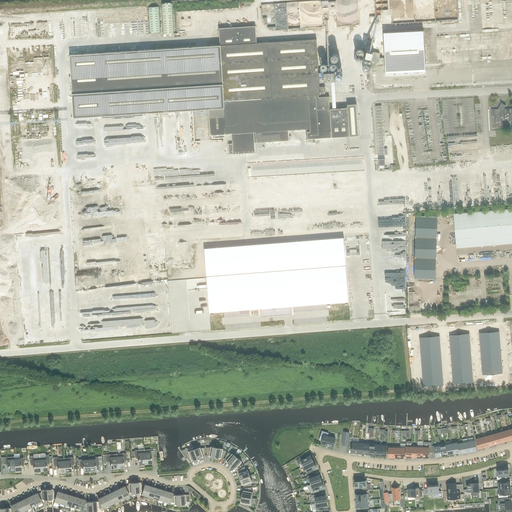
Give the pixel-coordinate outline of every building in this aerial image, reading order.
[(336,13),(335,1),(341,1),(340,0),(327,0),(328,13),(336,13)] [(361,22),(362,23),(366,23),(370,22),(370,16),(375,15),(375,8),(379,8),(379,5),(377,5),(375,0),(372,0),(373,1),(373,11),(370,12),(369,8),(369,5),(367,5),(367,10),(363,12),(362,15),(362,14),(362,19),(361,17),(356,19),(362,19),(361,22)] [(174,33),(174,31),(173,6),(173,3),(172,3),(171,3),(164,3),(163,3),(163,4),(161,4),(162,6),(163,32),(163,34),(174,33)] [(148,7),(150,32),(161,32),(159,7),(148,7)] [(194,10),(183,11),(184,34),(195,33),(195,22),(240,18),(239,8),(194,10)] [(325,86),(320,87),(319,87),(317,39),(257,43),(256,26),(219,28),(220,45),(71,54),(74,116),(209,108),(210,135),(232,134),(233,144),(229,144),(229,154),(255,152),(255,143),(289,141),(288,130),(310,129),(310,132),(307,132),(307,139),(359,136),(356,104),(347,105),(348,108),(330,109),(329,97),(319,97),(319,95),(320,94),(325,94),(325,86)] [(424,31),(385,33),(387,74),(426,71),(424,31)] [(325,79),(335,79),(335,70),(324,71),(325,79)] [(511,120),(511,108),(504,109),(505,106),(506,106),(501,103),(498,109),(491,109),(492,128),(510,127),(510,121),(511,120)] [(384,148),(382,107),(376,107),(379,155),(385,155),(388,155),(388,148),(384,148)] [(511,238),(511,208),(453,213),(456,243),(511,238)] [(435,278),(437,220),(418,220),(416,278),(435,278)] [(344,237),(204,248),(209,312),(261,308),(262,316),(292,313),(291,306),(349,301),(344,237)] [(501,331),(480,333),(484,375),(504,373),(501,331)] [(459,334),(451,335),(454,384),(474,382),(471,333),(462,334),(462,332),(459,333),(459,334)] [(441,336),(421,337),(425,386),(445,385),(441,336)] [(511,439),(509,430),(503,431),(506,441),(511,439)] [(506,441),(503,431),(498,433),(501,442),(506,441)] [(329,445),(333,446),(336,438),(328,436),(328,433),(323,432),(321,437),(323,438),(322,443),(326,444),(326,445),(329,446),(329,445)] [(501,442),(498,433),(492,435),(495,444),(501,442)] [(495,444),(492,435),(487,436),(490,445),(495,444)] [(490,445),(487,436),(482,438),(484,447),(490,445)] [(484,447),(482,438),(476,439),(478,448),(484,447)] [(357,453),(358,443),(359,443),(359,442),(353,441),(349,440),(349,446),(352,447),(352,452),(357,453)] [(423,450),(423,457),(429,457),(429,453),(432,452),(432,446),(431,443),(424,442),(423,446),(423,450)] [(434,446),(432,446),(432,452),(435,452),(436,456),(442,455),(440,448),(440,445),(434,446)] [(215,457),(217,447),(211,446),(211,447),(206,448),(207,455),(209,455),(209,456),(215,457)] [(205,448),(201,448),(201,447),(195,449),(198,458),(204,456),(203,455),(206,455),(205,448)] [(227,451),(223,449),(223,448),(217,447),(215,457),(221,458),(221,457),(224,458),(227,451)] [(157,464),(156,456),(154,456),(154,451),(149,451),(145,451),(144,449),(144,450),(145,465),(152,464),(152,463),(156,463),(157,464)] [(198,458),(195,449),(194,449),(195,449),(189,451),(189,452),(186,454),(190,461),(192,459),(192,460),(198,458)] [(145,465),(144,450),(138,451),(138,450),(135,450),(135,458),(136,458),(135,457),(139,457),(139,464),(145,463),(145,465)] [(231,464),(237,457),(232,453),(232,454),(228,452),(225,459),(227,460),(226,460),(231,464)] [(127,461),(126,453),(122,453),(123,454),(117,455),(117,454),(116,454),(118,468),(124,467),(123,460),(126,460),(126,461),(127,461)] [(118,468),(116,454),(116,455),(110,455),(110,454),(106,455),(107,463),(107,462),(111,461),(111,468),(118,468)] [(50,464),(49,455),(46,455),(46,457),(40,458),(40,457),(41,471),(47,470),(46,463),(49,463),(50,464)] [(313,461),(311,455),(306,458),(304,455),(299,458),(303,466),(313,461)] [(15,471),(14,456),(14,457),(8,457),(5,457),(5,465),(5,464),(8,464),(9,471),(15,470),(15,471)] [(24,466),(24,457),(14,458),(14,456),(15,471),(21,471),(21,467),(21,465),(24,465),(24,466)] [(41,471),(40,457),(40,458),(34,458),(34,456),(30,456),(31,466),(31,465),(34,464),(35,471),(41,471)] [(65,472),(64,458),(64,459),(58,459),(58,457),(53,457),(54,467),(54,466),(58,465),(59,472),(65,472)] [(74,465),(73,457),(70,457),(70,458),(64,459),(64,458),(65,472),(71,471),(71,464),(74,464),(74,465)] [(99,466),(98,457),(95,457),(95,458),(89,459),(89,458),(90,472),(96,471),(96,468),(96,465),(99,465),(99,466)] [(244,465),(241,462),(242,461),(237,457),(231,464),(236,468),(237,470),(244,465)] [(79,459),(79,458),(76,458),(77,465),(80,465),(80,468),(80,467),(83,466),(84,472),(90,472),(89,458),(89,459),(79,459)] [(311,469),(316,466),(313,461),(303,466),(307,474),(313,471),(311,469)] [(248,470),(247,470),(244,466),(238,471),(239,472),(239,473),(241,479),(250,475),(248,470)] [(504,469),(497,470),(497,479),(504,479),(504,476),(509,476),(508,469),(507,469),(507,467),(504,467),(504,469)] [(310,484),(322,481),(320,475),(315,476),(314,474),(308,476),(310,484)] [(252,481),(250,476),(250,475),(241,479),(243,484),(244,484),(244,486),(251,486),(251,482),(252,481)] [(504,482),(504,479),(497,479),(498,488),(499,488),(510,487),(509,481),(504,482)] [(367,484),(367,480),(355,481),(355,487),(361,487),(361,490),(368,489),(371,489),(370,484),(367,484)] [(478,482),(478,480),(470,481),(471,483),(469,483),(469,484),(467,485),(467,489),(467,492),(471,492),(472,495),(479,494),(479,491),(480,491),(479,490),(480,490),(479,483),(479,482),(478,482)] [(319,488),(324,486),(322,481),(310,484),(309,485),(311,492),(313,492),(313,493),(320,491),(319,488)] [(135,492),(135,482),(129,483),(129,485),(125,487),(128,493),(129,492),(135,492)] [(145,485),(141,484),(140,482),(135,482),(135,492),(141,491),(143,491),(143,492),(145,485)] [(456,490),(456,483),(447,484),(448,499),(460,498),(459,490),(456,490)] [(148,495),(151,486),(145,484),(145,485),(143,492),(143,491),(142,494),(146,495),(145,498),(147,499),(148,495)] [(439,491),(438,485),(428,486),(428,493),(439,493),(439,497),(442,497),(442,492),(442,491),(439,491)] [(129,495),(128,493),(125,487),(125,486),(119,489),(123,497),(124,500),(126,500),(125,497),(129,495)] [(153,497),(156,488),(151,486),(148,495),(152,497),(151,500),(153,500),(154,497),(153,497)] [(400,489),(400,486),(396,486),(396,487),(392,487),(392,493),(389,494),(389,500),(401,499),(400,493),(401,493),(400,489)] [(253,492),(252,491),(251,487),(244,488),(244,490),(243,490),(242,496),(252,498),(253,492)] [(423,496),(422,489),(420,490),(419,487),(414,488),(407,489),(408,497),(415,496),(415,497),(423,496)] [(510,493),(510,487),(499,488),(500,494),(499,494),(499,497),(505,497),(505,494),(510,493)] [(159,499),(161,489),(156,488),(153,497),(154,497),(157,498),(156,501),(158,502),(159,499)] [(48,499),(47,489),(41,490),(41,492),(38,493),(37,493),(40,500),(40,499),(42,499),(48,499)] [(57,492),(53,491),(53,489),(47,489),(48,499),(54,498),(55,498),(57,492)] [(123,497),(119,489),(114,491),(118,500),(119,503),(121,502),(120,499),(123,497)] [(164,500),(167,491),(161,489),(159,499),(163,500),(162,503),(164,503),(164,500)] [(361,494),(356,494),(357,500),(368,499),(368,490),(361,491),(361,494)] [(60,502),(63,493),(57,491),(57,492),(55,498),(55,500),(59,502),(58,505),(60,505),(61,502),(60,502)] [(118,500),(114,491),(109,494),(113,502),(114,505),(116,504),(114,502),(118,500)] [(172,495),(173,493),(167,491),(164,500),(168,502),(167,505),(169,505),(170,502),(170,501),(172,495)] [(41,501),(40,499),(40,500),(37,493),(38,493),(37,493),(32,495),(36,504),(37,507),(39,506),(37,503),(41,501)] [(66,504),(69,495),(63,493),(60,502),(61,502),(64,503),(63,506),(65,507),(66,504)] [(327,501),(326,495),(321,496),(320,493),(314,494),(315,503),(327,501)] [(113,502),(109,494),(104,496),(108,505),(109,508),(111,507),(109,504),(113,502)] [(185,494),(179,495),(180,504),(186,504),(186,502),(190,502),(189,494),(185,495),(185,494)] [(36,504),(32,495),(27,498),(31,507),(30,507),(32,510),(33,509),(32,506),(36,504)] [(71,506),(74,496),(69,495),(66,504),(70,505),(69,508),(71,509),(72,506),(71,506)] [(180,504),(179,495),(173,495),(174,495),(172,495),(170,501),(170,502),(174,503),(174,505),(179,504),(179,507),(181,507),(180,504)] [(77,507),(79,498),(74,496),(71,506),(72,506),(75,507),(74,510),(76,510),(77,507)] [(108,505),(104,496),(98,499),(99,501),(100,501),(102,507),(104,510),(106,509),(104,507),(108,505)] [(241,502),(242,502),(241,504),(248,507),(250,504),(251,504),(251,502),(254,503),(255,498),(252,498),(242,496),(241,502)] [(31,507),(27,498),(22,500),(26,509),(25,509),(26,511),(28,511),(27,508),(30,507),(31,507)] [(84,502),(85,502),(85,500),(79,498),(77,507),(81,508),(80,511),(82,511),(83,508),(82,508),(84,502)] [(511,500),(511,501),(507,501),(506,498),(500,499),(500,503),(501,503),(502,509),(506,509),(506,508),(511,507),(511,500)] [(369,509),(368,499),(357,500),(357,507),(362,506),(363,509),(369,509)] [(26,509),(22,500),(16,503),(21,511),(20,511),(22,511),(25,509),(26,509)] [(93,511),(92,501),(86,502),(85,502),(84,502),(82,508),(83,508),(87,510),(87,511),(93,511)] [(100,501),(99,501),(98,501),(92,501),(93,511),(99,510),(99,509),(102,507),(100,501)] [(328,508),(327,501),(315,503),(316,511),(319,511),(323,511),(323,508),(328,508)] [(21,511),(16,503),(11,506),(12,508),(12,507),(14,511),(19,511),(20,511),(21,511)]
